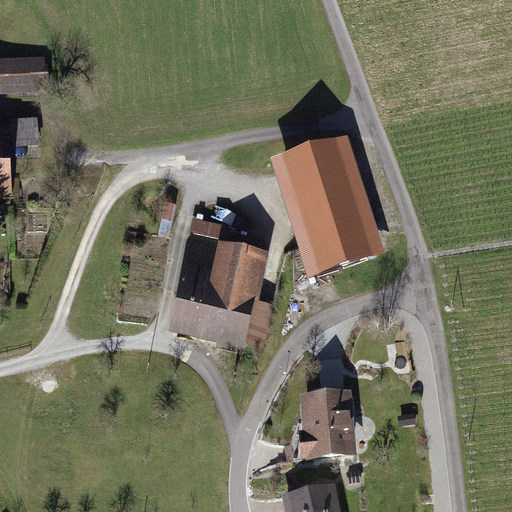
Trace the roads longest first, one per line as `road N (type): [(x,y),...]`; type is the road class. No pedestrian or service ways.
road 1 (residential): [(242,511),(247,438),(295,344),(336,314),(428,292)]
road 2 (unclassified): [(428,292),(330,0)]
road 3 (residential): [(457,511),(428,292)]
